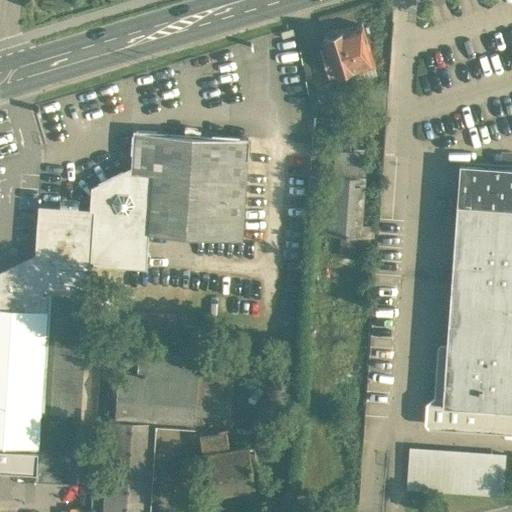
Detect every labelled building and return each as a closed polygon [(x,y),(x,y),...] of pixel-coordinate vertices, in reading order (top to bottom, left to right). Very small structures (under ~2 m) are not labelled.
[(328,31),(327,34),(325,35),(329,49),(323,51),(330,74),(336,73),(370,62),(373,61),(362,23),(342,30),(338,28),(335,28),(331,29),(328,31)] [(370,62),(336,73),(339,82),(358,76),(358,77),(373,73),(370,62)] [(386,86),(365,88),(368,113),(385,111),(386,86)] [(317,115),(312,173),(334,174),(365,176),(366,152),(350,151),(352,117),(317,115)] [(248,137),(135,130),(133,170),(130,170),(95,187),(93,211),(94,211),(90,261),(90,262),(146,266),(149,232),(149,231),(242,238),(248,137)] [(511,164),(459,161),(446,341),(511,346),(511,164)] [(321,218),(330,218),(334,174),(312,173),(309,217),(321,218)] [(365,176),(334,174),(330,218),(330,222),(362,224),(362,223),(365,176)] [(93,211),(42,208),(39,258),(49,259),(90,261),(94,211),(93,211)] [(375,224),(362,223),(362,224),(330,222),(330,218),(321,218),(320,233),(374,236),(375,224)] [(28,260),(0,273),(0,305),(46,308),(47,288),(49,259),(39,258),(29,263),(28,260)] [(90,261),(49,259),(47,288),(88,291),(88,290),(90,262),(90,261)] [(40,408),(37,448),(78,450),(85,330),(91,330),(92,312),(87,311),(88,291),(47,288),(46,308),(0,305),(0,405),(5,406),(40,408)] [(511,346),(446,341),(445,361),(436,361),(435,372),(444,372),(442,403),(463,404),(511,408),(511,346)] [(437,345),(436,361),(445,361),(446,341),(441,341),(437,345)] [(171,349),(139,347),(137,371),(118,369),(115,417),(154,420),(195,423),(195,422),(201,422),(202,413),(202,411),(196,410),(199,360),(199,350),(180,349),(181,343),(172,343),(171,349)] [(234,362),(199,360),(196,410),(202,411),(202,413),(230,415),(234,362)] [(428,422),(462,424),(463,404),(442,403),(444,372),(435,372),(434,393),(430,400),(428,422)] [(511,408),(463,404),(462,424),(511,427),(511,408)] [(5,406),(1,466),(36,468),(37,448),(40,408),(5,406)] [(148,511),(154,420),(115,417),(115,418),(108,417),(105,473),(102,511),(148,511)] [(218,436),(226,484),(253,480),(248,444),(228,447),(227,435),(218,436)] [(226,484),(218,436),(201,439),(206,477),(203,477),(206,496),(227,493),(226,484)] [(504,453),(410,446),(407,487),(502,493),(504,453)] [(78,450),(37,448),(36,468),(35,478),(76,481),(78,450)] [(102,511),(105,473),(93,472),(90,511),(102,511)]
